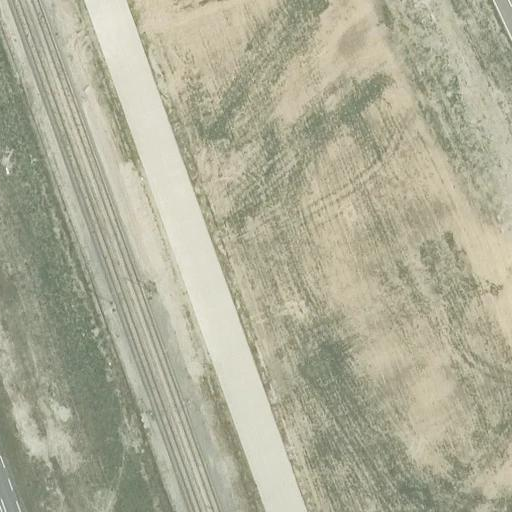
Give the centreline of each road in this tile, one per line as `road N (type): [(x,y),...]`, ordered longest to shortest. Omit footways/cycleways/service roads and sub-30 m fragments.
road 1 (unclassified): [(40,358),(357,250)]
road 2 (unclassified): [(341,207),(26,319)]
road 3 (unclassified): [(479,511),(398,211)]
road 4 (unclassified): [(357,250),(439,511)]
road 5 (unclassified): [(398,211),(313,0)]
road 6 (unclassified): [(252,0),(341,207)]
road 7 (trunk): [(97,511),(40,358)]
